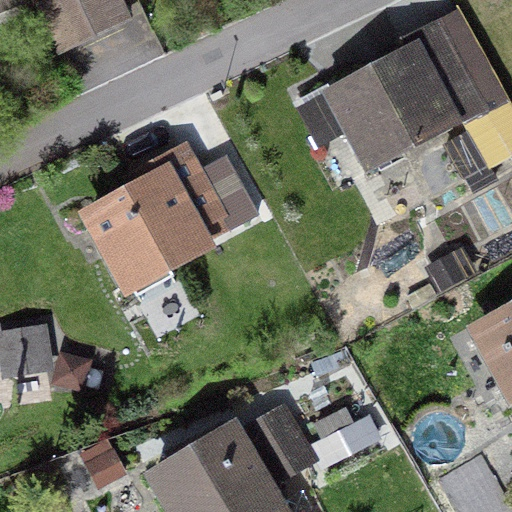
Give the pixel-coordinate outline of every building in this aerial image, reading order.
[(0,0),(0,1),(2,0),(34,0),(52,45),(129,15),(123,0),(0,0)] [(388,52),(393,61),(322,100),(367,181),(508,103),(458,13),(388,52)] [(226,159),(203,172),(188,145),(126,178),(131,188),(76,218),(123,306),(216,255),(211,245),(259,220),(226,159)] [(511,396),(511,318),(482,332),(511,396)] [(47,328),(0,334),(0,369),(2,382),(54,374),(47,328)] [(284,477),(317,457),(285,405),(252,425),(284,477)] [(278,511),(230,431),(145,481),(163,511),(278,511)]
